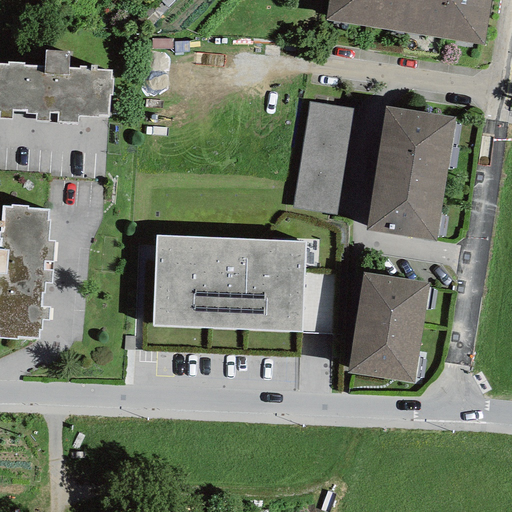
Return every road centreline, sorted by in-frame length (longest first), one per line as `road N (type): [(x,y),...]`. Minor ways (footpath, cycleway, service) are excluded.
road 1 (residential): [(0,392),(434,406)]
road 2 (residential): [(434,406),(503,0)]
